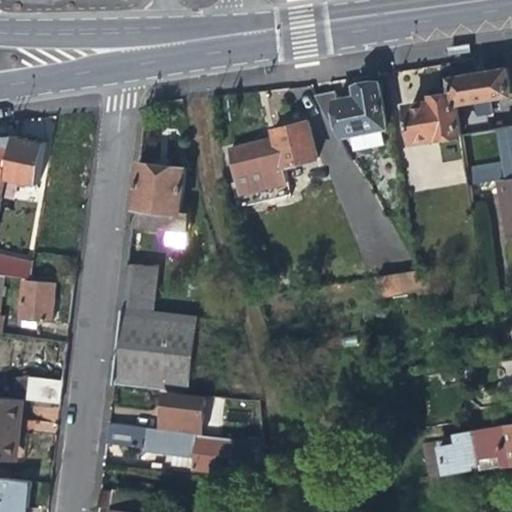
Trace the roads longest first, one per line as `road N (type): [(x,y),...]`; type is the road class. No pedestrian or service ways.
road 1 (residential): [(67,511),(123,85),(117,49)]
road 2 (primary): [(240,34),(479,0)]
road 3 (primary): [(117,49),(240,34)]
